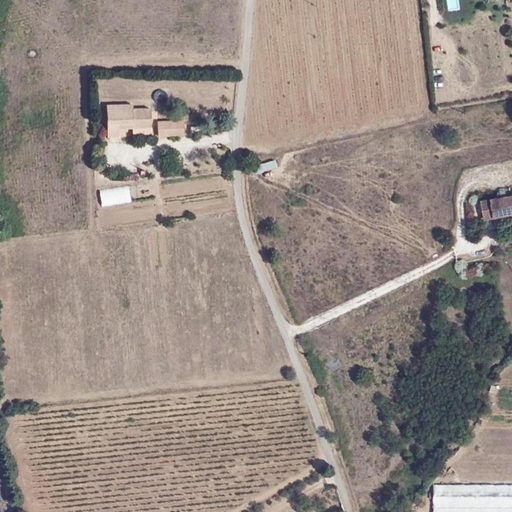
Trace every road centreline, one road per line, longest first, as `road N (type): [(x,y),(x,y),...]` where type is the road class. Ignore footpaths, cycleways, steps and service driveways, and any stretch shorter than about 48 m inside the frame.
road 1 (residential): [(250,0),(238,201),(352,511)]
road 2 (unknown): [(287,339),(496,231)]
